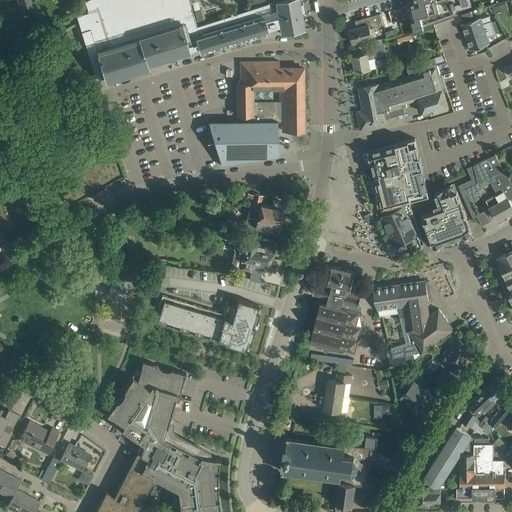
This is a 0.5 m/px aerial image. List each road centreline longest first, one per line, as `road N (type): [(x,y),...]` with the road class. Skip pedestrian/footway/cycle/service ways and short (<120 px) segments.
road 1 (tertiary): [(260,511),(244,489),(246,449),(306,246)]
road 2 (residential): [(80,511),(117,448),(0,375)]
road 3 (residential): [(381,511),(498,349)]
road 4 (unclassified): [(139,195),(329,163)]
road 5 (residential): [(139,195),(108,92),(172,73)]
road 6 (residential): [(460,251),(395,266),(306,246)]
road 7 (unclassified): [(0,266),(139,195)]
road 8 (residential): [(324,43),(249,50),(172,73)]
road 9 (tertiary): [(329,163),(324,43)]
